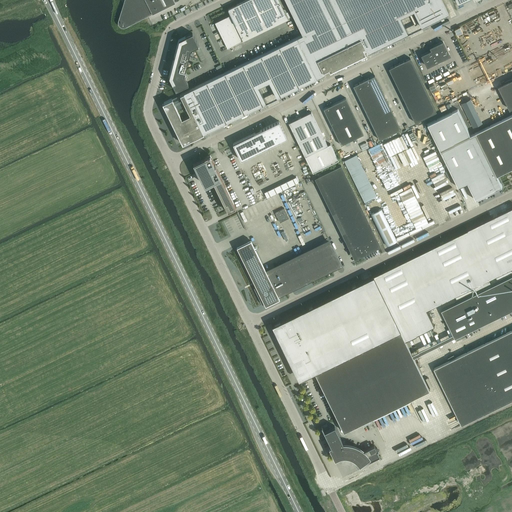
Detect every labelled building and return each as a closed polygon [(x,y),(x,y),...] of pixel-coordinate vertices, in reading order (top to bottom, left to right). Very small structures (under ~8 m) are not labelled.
[(152,13),(175,2),(174,0),(125,0),(119,21),(119,24),(121,25),(123,26),(125,26),(152,13)] [(215,22),(227,48),(243,40),(241,36),(286,14),(278,0),(245,0),(228,9),(230,14),(215,22)] [(285,0),(302,34),(297,37),(317,78),(325,74),(323,71),(328,69),(330,71),(408,33),(400,17),(413,10),(421,26),(448,13),(441,0),(285,0)] [(215,66),(219,64),(203,26),(194,30),(201,49),(197,51),(202,63),(188,69),(191,75),(187,77),(189,81),(216,69),(215,66)] [(192,32),(179,39),(169,76),(176,89),(188,83),(184,76),(191,48),(198,45),(192,32)] [(277,97),(317,78),(297,37),(180,94),(190,114),(182,118),(172,98),(163,102),(183,143),(266,103),(258,86),(269,81),(277,97)] [(449,55),(443,41),(433,46),(433,47),(434,48),(433,50),(432,50),(422,55),(427,66),(449,55)] [(399,63),(408,81),(419,76),(410,58),(404,60),(399,63)] [(397,86),(408,81),(399,63),(394,65),(388,68),(397,86)] [(377,107),(388,102),(374,75),(364,80),(372,98),(377,107)] [(402,95),(423,85),(419,76),(408,81),(397,86),(402,95)] [(511,79),(498,86),(510,109),(511,108),(511,79)] [(362,103),(372,98),(364,80),(353,85),(362,103)] [(423,85),(402,95),(406,104),(427,94),(423,85)] [(427,94),(406,104),(410,113),(432,103),(427,94)] [(363,134),(346,98),(323,109),(341,145),(363,134)] [(366,112),(377,107),(372,98),(362,103),(366,112)] [(462,103),(473,127),(483,123),(471,98),(462,103)] [(381,116),(392,111),(388,102),(377,107),(381,116)] [(432,103),(410,113),(415,122),(436,112),(432,103)] [(370,121),(381,116),(377,107),(366,112),(370,121)] [(502,186),(497,175),(476,132),(470,135),(458,109),(427,124),(458,187),(467,182),(475,200),(502,186)] [(311,111),(288,122),(305,156),(313,172),(338,160),(330,143),(327,145),(311,111)] [(381,116),(385,125),(396,120),(392,111),(381,116)] [(499,173),(511,166),(511,114),(476,132),(497,175),(499,174),(499,173)] [(381,116),(370,121),(375,130),(385,125),(381,116)] [(396,120),(385,125),(375,130),(379,139),(401,129),(396,120)] [(259,129),(255,131),(255,132),(233,143),(241,160),(287,137),(279,121),(259,130),(259,129)] [(397,136),(399,142),(411,138),(409,132),(397,136)] [(210,154),(193,163),(199,176),(202,175),(205,181),(204,181),(205,184),(208,183),(208,182),(212,180),(227,211),(235,207),(210,154)] [(326,193),(349,182),(341,165),(318,176),(326,193)] [(398,190),(393,192),(397,202),(403,199),(402,198),(410,194),(400,170),(386,176),(389,184),(395,182),(398,190)] [(267,199),(300,185),(297,179),(265,193),(267,199)] [(349,182),(326,193),(333,207),(356,195),(349,182)] [(356,195),(333,207),(357,257),(380,246),(356,195)] [(472,287),(473,290),(491,281),(490,278),(511,267),(511,206),(272,324),(295,372),(295,371),(296,372),(297,373),(301,371),(304,377),(314,372),(343,431),(429,389),(405,340),(435,325),(427,309),(458,294),(472,287)] [(425,229),(434,226),(426,209),(417,213),(425,229)] [(398,244),(384,210),(372,215),(386,249),(398,244)] [(256,285),(254,287),(262,304),(264,303),(265,305),(279,298),(278,296),(341,265),(330,242),(267,273),(251,240),(237,247),(256,285)] [(511,275),(442,309),(455,337),(511,309),(511,275)] [(511,329),(434,368),(459,419),(475,411),(478,416),(470,420),(471,420),(511,399),(511,329)] [(343,444),(334,425),(324,430),(322,425),(321,425),(336,457),(342,454),(342,453),(345,453),(346,453),(347,453),(349,453),(348,455),(352,457),(353,455),(354,456),(355,456),(356,457),(358,458),(359,459),(355,461),(358,466),(379,456),(374,445),(362,451),(362,450),(360,449),(358,448),(357,447),(355,446),(354,446),(352,445),(351,445),(349,445),(348,444),(346,444),(343,444)]
